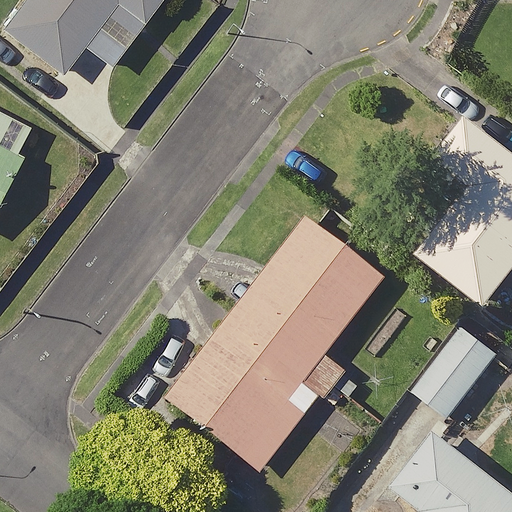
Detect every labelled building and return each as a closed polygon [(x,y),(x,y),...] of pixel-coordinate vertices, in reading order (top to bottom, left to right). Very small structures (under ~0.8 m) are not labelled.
[(148,0),(7,0),(0,11),(0,35),(52,72),(72,44),(102,65),(148,0)] [(511,157),(455,112),(423,152),(459,180),(405,248),(474,303),(511,254),(511,157)] [(0,171),(23,127),(0,114),(0,171)] [(368,273),(290,213),(151,394),(248,468),(328,364),(309,349),(368,273)] [(490,351),(454,323),(404,387),(440,414),(490,351)] [(511,511),(511,497),(423,427),(381,481),(414,506),(409,511),(511,511)]
